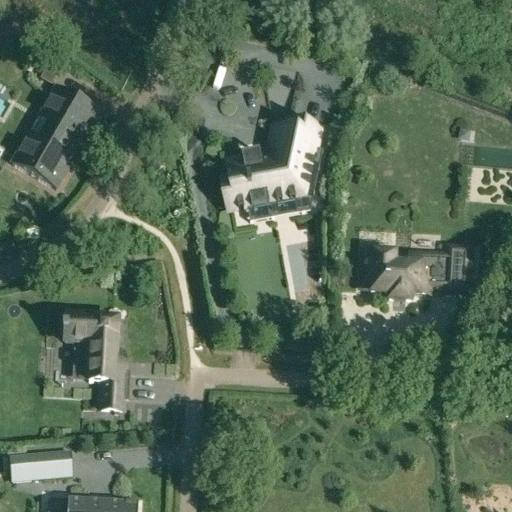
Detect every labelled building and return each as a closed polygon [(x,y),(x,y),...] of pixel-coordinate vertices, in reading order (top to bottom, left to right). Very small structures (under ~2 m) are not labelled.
[(52,60),(40,81),(52,88),(63,67),(52,60)] [(12,167),(56,192),(101,115),(57,89),(12,167)] [(305,199),(318,133),(287,127),(286,136),(273,134),(267,161),(231,168),(233,180),(224,182),(230,213),(250,209),(250,211),(253,211),(252,209),(266,206),(266,208),(269,208),(268,206),(305,199)] [(361,290),(361,294),(371,295),(389,296),(389,303),(393,303),(405,304),(410,304),(410,297),(428,298),(429,290),(447,291),(447,297),(466,298),(467,261),(449,260),(449,269),(432,268),(432,263),(430,263),(430,259),(410,258),(409,262),(409,266),(393,266),(394,256),(363,255),(362,279),(361,288),(361,290)] [(75,346),(74,364),(79,365),(79,367),(85,367),(85,365),(90,365),(89,385),(102,386),(101,413),(122,414),(122,403),(127,403),(129,376),(124,376),(124,365),(114,364),(115,341),(116,328),(116,324),(66,321),(65,330),(62,330),(62,335),(65,336),(65,345),(75,346)] [(12,485),(32,483),(48,481),(72,479),(70,455),(46,457),(10,460),(11,472),(12,485)] [(48,510),(48,511),(137,511),(138,510),(126,509),(126,504),(100,503),(93,502),(69,501),(68,500),(68,502),(67,511),(48,510)]
